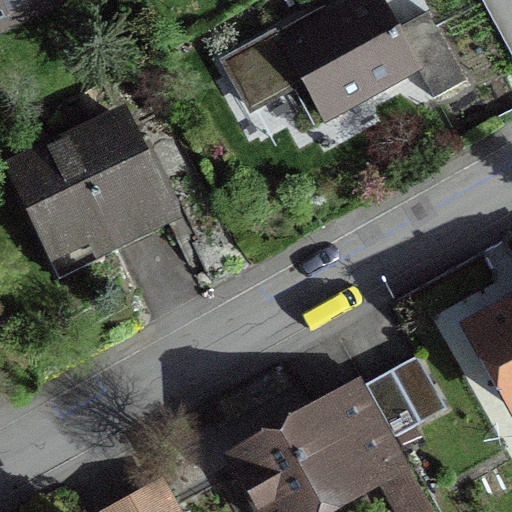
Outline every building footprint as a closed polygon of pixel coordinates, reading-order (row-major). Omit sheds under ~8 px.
[(0,0),(0,22),(45,0),(0,0)] [(430,102),(461,85),(424,17),(393,33),(374,0),(366,0),(311,30),(305,20),(274,37),(321,122),(413,71),(430,102)] [(88,242),(94,254),(164,220),(138,167),(127,172),(106,127),(12,172),(37,222),(49,217),(66,253),(88,242)] [(511,309),(469,333),(511,409),(511,309)] [(443,413),(414,360),(359,391),(389,443),(443,413)] [(255,511),(311,511),(399,462),(389,443),(359,391),(227,462),(255,511)] [(173,511),(161,490),(121,511),(173,511)]
